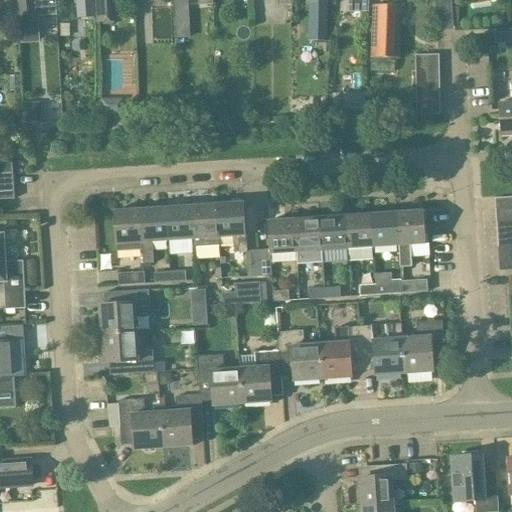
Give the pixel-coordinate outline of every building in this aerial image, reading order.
[(56,16),(56,2),(55,0),(17,0),(19,18),(56,16)] [(94,17),(92,0),(76,0),(78,18),(94,17)] [(95,0),(96,17),(114,16),(112,0),(95,0)] [(189,0),(176,0),(178,38),(191,37),(189,0)] [(327,41),(327,0),(309,0),(309,40),(327,41)] [(403,6),(373,5),(371,57),(401,58),(403,6)] [(495,33),(495,44),(511,43),(511,32),(495,33)] [(415,55),(415,68),(439,68),(439,55),(415,55)] [(439,68),(415,68),(415,80),(439,79),(439,68)] [(440,91),(439,79),(415,80),(416,92),(440,91)] [(501,138),(511,137),(511,85),(509,85),(510,103),(498,104),(501,138)] [(440,91),(416,92),(416,103),(440,103),(440,91)] [(342,94),(343,111),(365,109),(364,93),(342,94)] [(440,115),(440,103),(416,103),(416,115),(440,115)] [(0,199),(14,199),(11,158),(0,158),(0,199)] [(496,211),(511,209),(511,197),(495,199),(496,211)] [(243,203),(216,205),(218,239),(231,238),(232,252),(246,251),(248,251),(247,237),(245,237),(243,203)] [(219,247),(218,239),(216,205),(191,207),(193,241),(194,249),(219,247)] [(167,242),(193,241),(191,207),(165,208),(167,242)] [(152,243),(167,242),(165,208),(140,210),(142,252),(143,264),(153,263),(152,243)] [(511,209),(496,211),(497,223),(511,221),(511,209)] [(117,254),(142,252),(140,210),(114,212),(117,254)] [(396,213),(398,247),(399,267),(409,266),(408,246),(424,245),(422,211),(396,213)] [(396,213),(370,215),(373,249),(398,247),(396,213)] [(348,250),(373,249),(370,215),(345,216),(348,250)] [(321,252),(348,250),(345,216),(319,218),(321,252)] [(296,254),(321,252),(319,218),(294,219),(296,254)] [(270,250),(257,251),(259,277),(272,276),(271,255),(296,254),(294,219),(268,221),(270,250)] [(511,221),(497,223),(497,235),(511,233),(511,221)] [(511,233),(497,235),(498,247),(511,245),(511,233)] [(0,282),(6,282),(5,277),(24,276),(23,262),(5,263),(3,235),(0,235),(0,282)] [(511,245),(498,247),(499,259),(511,257),(511,245)] [(257,251),(248,251),(246,251),(248,277),(259,277),(257,251)] [(500,270),(511,269),(511,257),(499,259),(500,270)] [(186,271),(169,272),(170,283),(187,282),(186,271)] [(118,274),(119,286),(145,284),(145,272),(118,274)] [(155,284),(170,283),(169,272),(154,273),(155,284)] [(376,296),(401,294),(400,280),(390,281),(390,284),(375,285),(376,296)] [(400,280),(401,294),(428,292),(427,280),(402,282),(401,280),(400,280)] [(360,297),(376,296),(375,285),(360,286),(360,297)] [(341,287),(324,288),(325,299),(341,298),(341,287)] [(309,300),(325,299),(324,288),(309,289),(309,300)] [(101,335),(136,332),(135,317),(150,316),(148,290),(123,292),(124,305),(99,306),(101,335)] [(25,309),(25,291),(4,292),(5,310),(25,309)] [(273,292),(274,302),(290,301),(289,291),(273,292)] [(419,338),(402,339),(404,374),(433,373),(431,348),(444,347),(442,321),(418,323),(419,338)] [(376,376),(404,374),(402,339),(387,340),(386,325),(360,327),(362,353),(374,352),(376,376)] [(337,343),(320,344),(323,380),(351,378),(350,354),(362,353),(360,327),(336,328),(337,343)] [(24,341),(1,342),(1,330),(0,330),(0,377),(22,377),(20,357),(25,356),(24,341)] [(294,382),(323,380),(320,344),(304,345),(303,330),(278,332),(279,351),(280,359),(281,359),(293,358),(294,382)] [(146,332),(136,332),(101,335),(103,363),(127,361),(128,374),(154,373),(152,347),(147,347),(146,332)] [(257,368),(240,369),(243,405),(271,403),(270,378),(282,378),(281,359),(280,359),(279,351),(256,353),(257,368)] [(213,407),(243,405),(240,369),(224,370),(223,355),(198,357),(199,383),(211,383),(213,407)] [(177,412),(160,413),(163,449),(192,447),(190,422),(203,422),(201,396),(176,398),(177,412)] [(134,451),(163,449),(160,413),(144,414),(143,400),(118,402),(120,427),(133,427),(134,451)] [(498,511),(497,489),(484,490),(482,456),(452,458),(455,502),(475,501),(475,511),(498,511)] [(0,459),(0,488),(32,486),(31,460),(0,462),(0,459)] [(360,480),(361,507),(396,505),(395,481),(407,480),(406,465),(374,467),(375,479),(360,480)]
